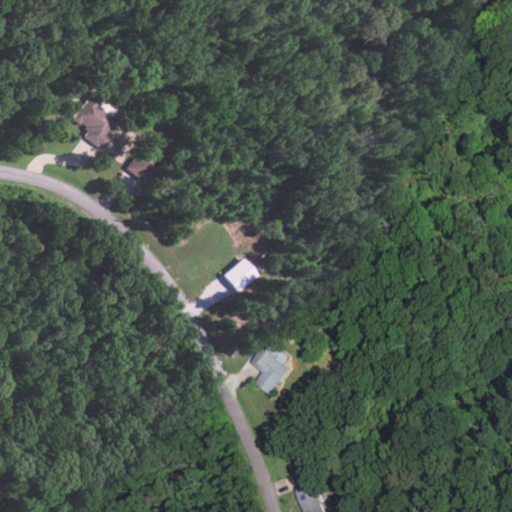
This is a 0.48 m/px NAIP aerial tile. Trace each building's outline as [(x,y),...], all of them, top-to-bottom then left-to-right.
[(79,136),(95,147),(114,122),(92,105),(93,103),(85,96),(69,118),(84,129),(79,136)] [(122,166),(137,180),(159,157),(144,143),(122,166)] [(233,292),(255,276),(242,258),(220,274),(233,292)] [(256,383),(274,394),(292,365),(262,347),(253,363),(264,370),(256,383)] [(305,511),(326,511),(327,511),(308,466),(294,472),(300,486),(296,488),(305,511)]
